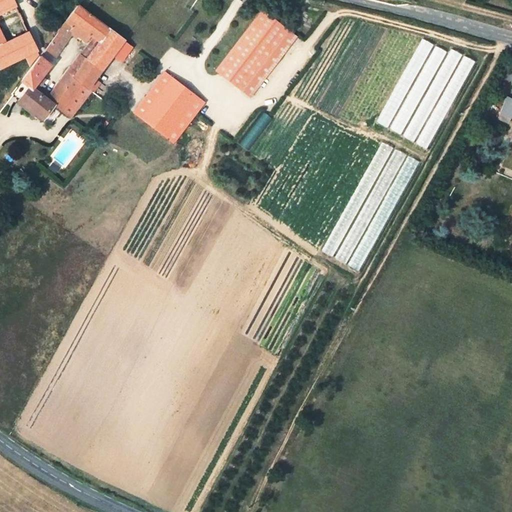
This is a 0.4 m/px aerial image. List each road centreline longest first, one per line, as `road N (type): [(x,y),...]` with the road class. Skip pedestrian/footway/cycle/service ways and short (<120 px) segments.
road 1 (track): [(503,37),(250,511)]
road 2 (unclassified): [(356,0),(511,39)]
road 3 (tertiary): [(123,511),(0,438)]
